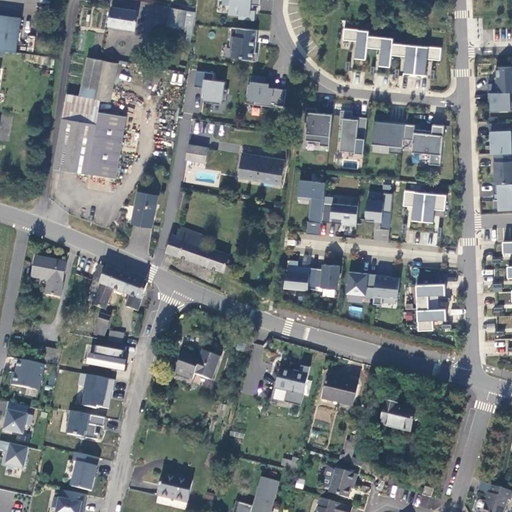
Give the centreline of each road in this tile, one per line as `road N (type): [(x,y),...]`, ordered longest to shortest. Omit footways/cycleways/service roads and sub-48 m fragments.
road 1 (tertiary): [(466,379),(288,328),(177,284)]
road 2 (residential): [(462,103),(333,86),(290,48),(278,0)]
road 3 (residential): [(177,284),(139,391),(111,511)]
road 4 (unknown): [(50,227),(46,179),(70,0)]
road 5 (residential): [(468,259),(282,242)]
road 6 (tertiary): [(177,284),(26,219)]
road 7 (track): [(185,127),(152,272)]
road 8 (residential): [(0,356),(26,219)]
road 9 (residential): [(454,511),(491,386)]
road 10 (residential): [(468,259),(466,379)]
